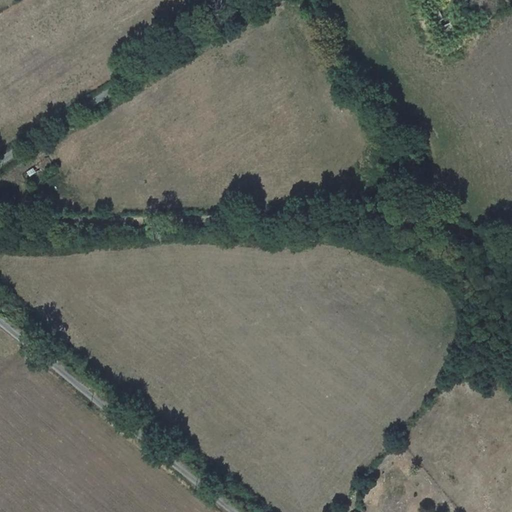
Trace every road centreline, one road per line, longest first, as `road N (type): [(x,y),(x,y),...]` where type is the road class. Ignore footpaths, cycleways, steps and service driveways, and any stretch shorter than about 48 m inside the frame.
road 1 (track): [(511,252),(420,216),(0,221)]
road 2 (unclassified): [(232,511),(0,319)]
road 3 (unclassified): [(0,162),(253,0)]
